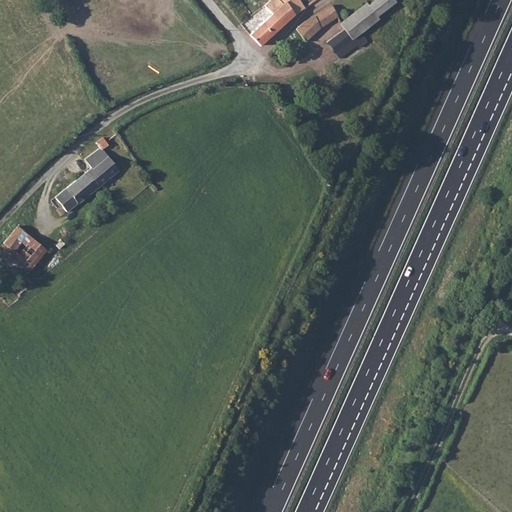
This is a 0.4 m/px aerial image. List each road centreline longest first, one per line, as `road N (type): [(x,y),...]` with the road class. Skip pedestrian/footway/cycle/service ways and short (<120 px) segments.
road 1 (motorway): [(504,0),(274,511)]
road 2 (motorway): [(305,511),(511,51)]
road 3 (unclassified): [(0,225),(102,123),(175,88),(256,63)]
road 4 (track): [(408,511),(483,338),(511,331)]
